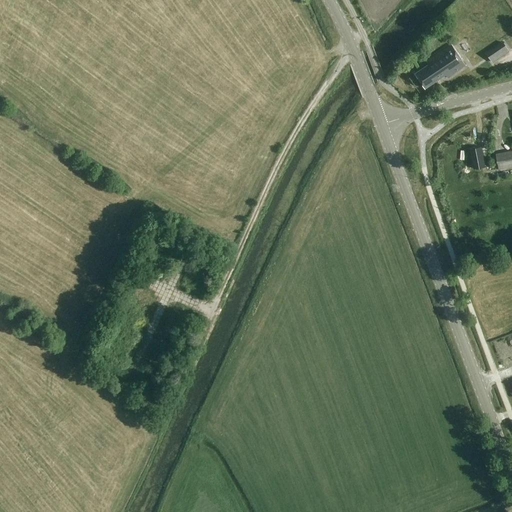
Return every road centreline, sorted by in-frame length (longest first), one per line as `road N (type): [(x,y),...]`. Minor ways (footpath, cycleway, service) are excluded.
road 1 (tertiary): [(511,479),(381,123)]
road 2 (track): [(354,50),(280,160),(211,307),(169,294)]
road 3 (tertiary): [(381,123),(511,86)]
road 4 (tertiary): [(381,123),(330,0)]
